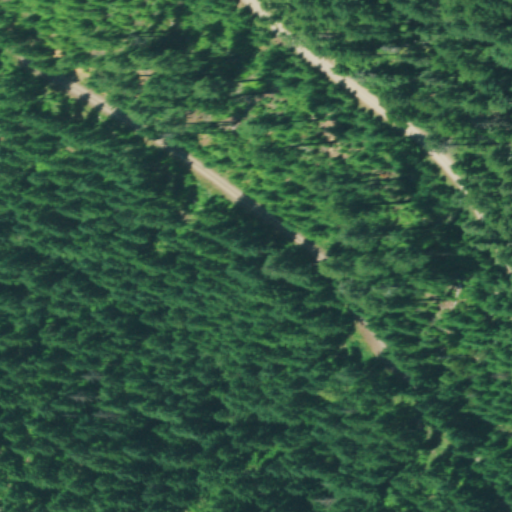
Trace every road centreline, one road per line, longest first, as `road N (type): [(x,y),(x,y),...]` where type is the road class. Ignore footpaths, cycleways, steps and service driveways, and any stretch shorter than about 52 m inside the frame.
road 1 (residential): [(511,501),(397,374),(314,256),(0,38)]
road 2 (residential): [(511,267),(429,150),(246,0)]
